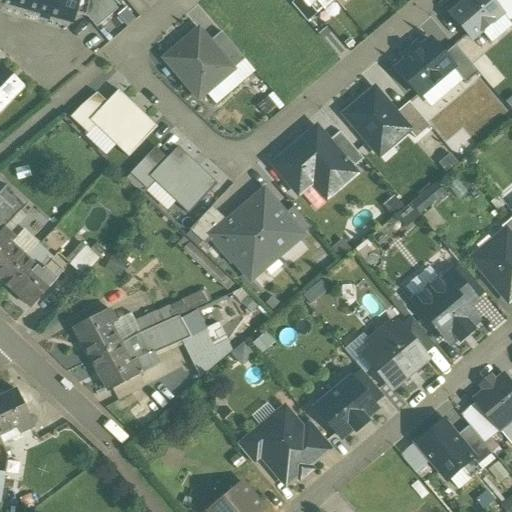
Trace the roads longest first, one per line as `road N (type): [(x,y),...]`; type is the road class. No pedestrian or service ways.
road 1 (residential): [(179,0),(122,48),(229,165),(430,0)]
road 2 (residential): [(299,511),(511,327)]
road 3 (residential): [(0,334),(113,452)]
